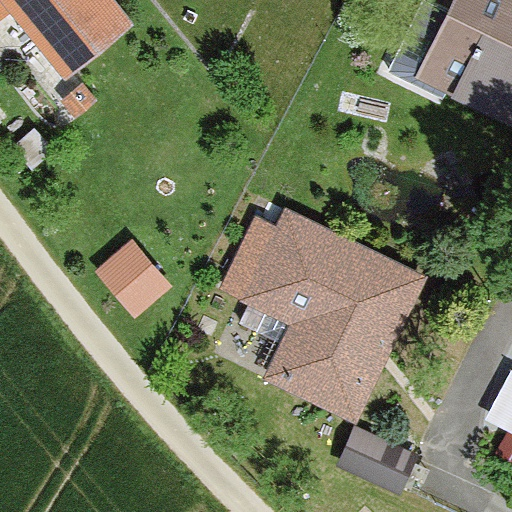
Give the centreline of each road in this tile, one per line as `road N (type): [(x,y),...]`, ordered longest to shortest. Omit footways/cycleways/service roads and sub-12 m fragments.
road 1 (track): [(253,511),(90,327),(0,201)]
road 2 (residential): [(495,511),(466,482),(456,440),(462,402),(511,310)]
